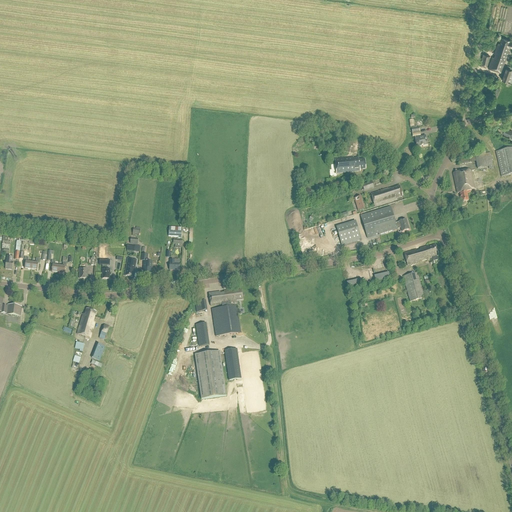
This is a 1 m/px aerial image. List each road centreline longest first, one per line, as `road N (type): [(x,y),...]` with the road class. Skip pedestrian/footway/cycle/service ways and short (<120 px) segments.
road 1 (tertiary): [(441,234),(359,258),(109,295),(0,283)]
road 2 (track): [(328,504),(286,485),(258,274)]
road 3 (tertiary): [(511,461),(441,234)]
road 4 (tertiary): [(441,234),(431,195),(465,119)]
road 5 (tertiary): [(465,119),(488,0)]
